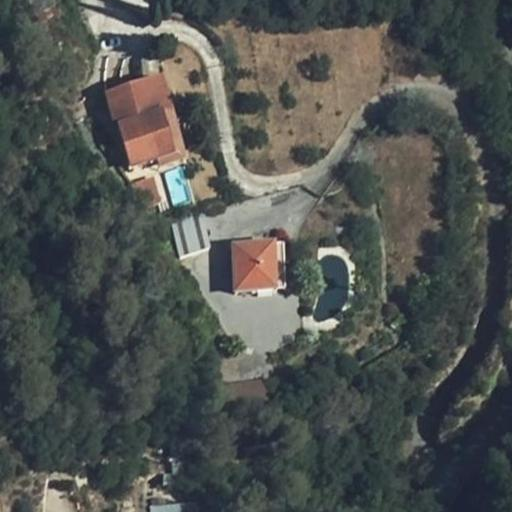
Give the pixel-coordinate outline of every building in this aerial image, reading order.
[(40,5),(37,0),(17,0),(23,13),(40,5)] [(61,36),(50,14),(28,24),(39,47),(61,36)] [(171,155),(154,100),(111,114),(127,169),(171,155)] [(153,174),(135,181),(144,205),(163,198),(153,174)] [(276,292),(275,247),(235,247),(235,293),(276,292)] [(269,405),(269,379),(228,380),(229,406),(269,405)] [(198,511),(198,502),(152,503),(152,511),(198,511)]
